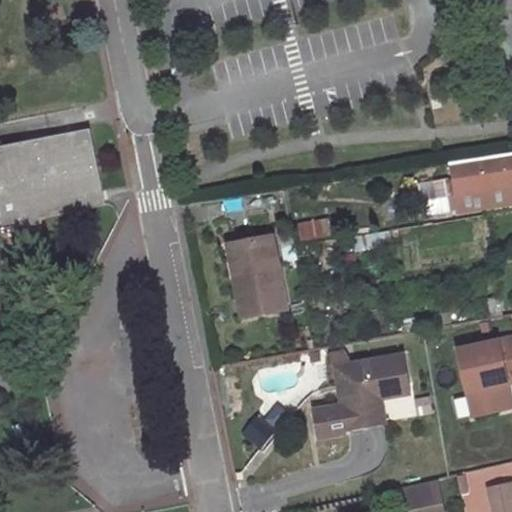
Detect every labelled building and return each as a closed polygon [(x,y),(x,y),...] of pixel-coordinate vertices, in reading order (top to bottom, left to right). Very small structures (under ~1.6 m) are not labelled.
[(46,0),(52,28),(68,24),(63,0),(46,0)] [(88,130),(0,147),(0,205),(4,224),(103,204),(88,130)] [(511,151),(452,161),(455,180),(448,181),(453,212),(511,203),(511,151)] [(295,245),(293,233),(282,234),(284,247),(295,245)] [(272,236),(235,243),(242,280),(234,282),(241,317),(285,309),(272,236)] [(227,244),(234,282),(242,280),(235,243),(227,244)] [(491,315),(503,313),(500,296),(488,298),(491,315)] [(419,328),(451,322),(449,312),(417,317),(419,328)] [(467,393),(473,420),(511,412),(506,387),(511,385),(511,337),(463,349),(473,391),(467,393)] [(316,410),(321,438),(349,433),(349,429),(384,422),(380,399),(378,388),(406,383),(402,355),(343,366),(348,392),(341,394),(343,405),(316,410)] [(336,367),(341,394),(348,392),(343,366),(336,367)] [(408,393),(406,383),(378,388),(380,399),(408,393)] [(164,451),(146,453),(148,460),(165,458),(164,451)] [(442,511),(436,482),(406,489),(411,511),(442,511)] [(511,511),(511,490),(511,485),(488,490),(493,511),(511,511)]
